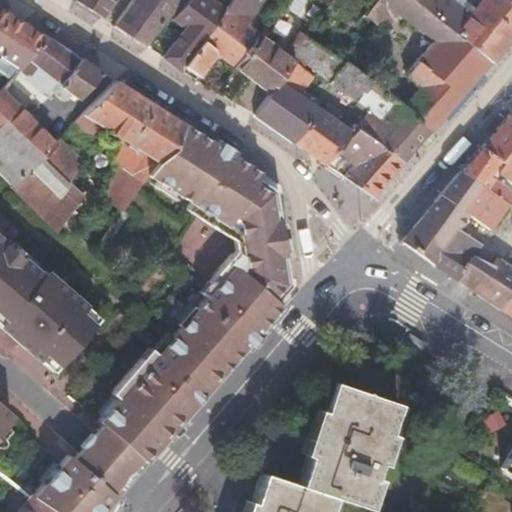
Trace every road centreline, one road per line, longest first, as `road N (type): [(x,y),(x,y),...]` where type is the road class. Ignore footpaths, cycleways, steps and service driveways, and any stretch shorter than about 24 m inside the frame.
road 1 (residential): [(30,0),(288,173)]
road 2 (tertiary): [(143,501),(308,307)]
road 3 (tertiary): [(511,72),(355,251)]
road 4 (residential): [(143,501),(0,377)]
road 5 (residential): [(511,353),(355,251)]
road 6 (residential): [(288,173),(308,307)]
